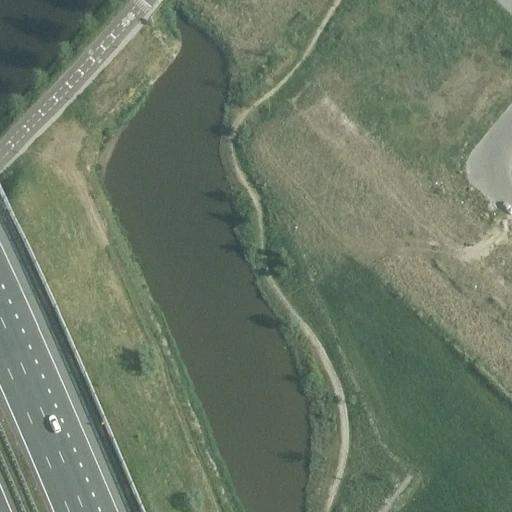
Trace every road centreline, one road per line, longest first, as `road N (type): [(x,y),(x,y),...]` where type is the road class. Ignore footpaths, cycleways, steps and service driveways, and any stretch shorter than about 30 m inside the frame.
road 1 (unclassified): [(0,164),(140,7)]
road 2 (motorway): [(72,511),(0,344)]
